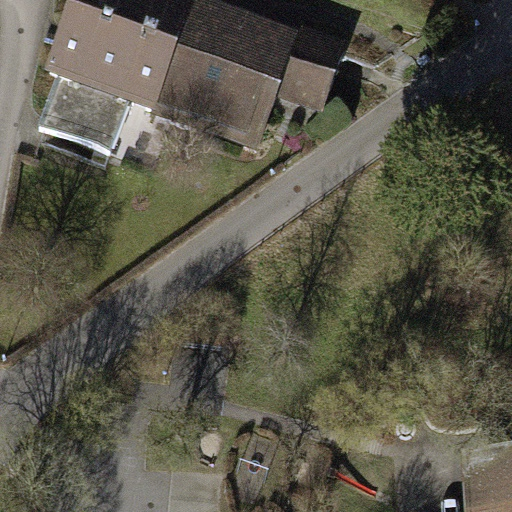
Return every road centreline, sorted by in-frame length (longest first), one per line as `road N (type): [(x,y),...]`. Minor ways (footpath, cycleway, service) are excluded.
road 1 (residential): [(511,39),(0,410)]
road 2 (residential): [(28,0),(0,138)]
